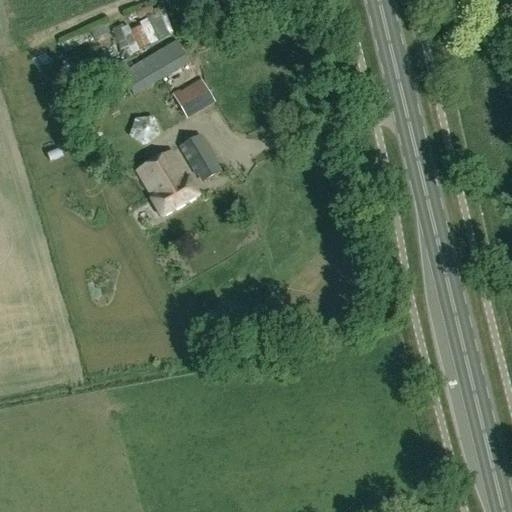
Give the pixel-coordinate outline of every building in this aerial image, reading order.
[(146,48),(145,36),(163,35),(162,12),(146,13),(146,24),(110,26),(111,42),(124,41),(125,49),(146,48)] [(134,99),(189,65),(176,43),(120,76),(134,99)] [(186,122),(214,106),(201,83),(172,99),(186,122)] [(179,151),(201,187),(221,175),(199,139),(179,151)] [(186,180),(170,154),(136,174),(152,201),(150,202),(162,221),(199,198),(188,179),(186,180)]
